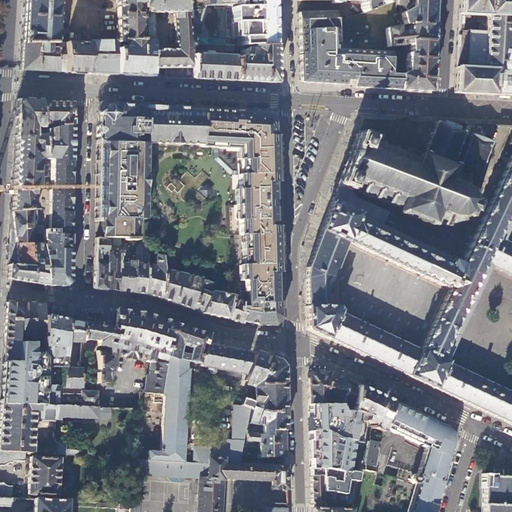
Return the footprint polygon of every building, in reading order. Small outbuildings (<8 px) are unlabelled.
[(22,0),(22,5),(20,45),(49,45),(53,45),(53,44),(55,0),(22,0)] [(112,0),(116,0),(117,42),(138,42),(139,14),(137,14),(137,0),(112,0)] [(139,14),(138,42),(143,42),(143,40),(149,41),(154,41),(154,14),(172,14),(183,14),(182,9),(179,0),(137,0),(137,14),(139,14)] [(189,8),(188,0),(179,0),(182,9),(189,8)] [(227,0),(227,21),(228,33),(228,41),(223,41),(222,47),(231,48),(239,48),(272,46),(271,0),(227,0)] [(336,13),(297,14),(297,27),(298,48),(299,83),(320,84),(350,86),(350,88),(397,91),(398,87),(397,76),(405,73),(403,47),(385,49),(384,38),(384,29),(390,27),(391,22),(390,19),(394,17),(394,0),(383,6),(373,10),(362,14),(345,20),(344,16),(342,14),(339,13),(336,13)] [(393,0),(361,0),(361,1),(360,9),(362,14),(373,10),(374,0),(381,0),(383,6),(394,0),(393,0)] [(410,0),(410,8),(400,13),(402,26),(408,25),(414,24),(415,26),(430,28),(432,7),(432,0),(410,0)] [(511,0),(458,0),(457,15),(485,17),(484,32),(470,32),(468,69),(454,68),(452,94),(492,96),(492,95),(511,95),(511,0)] [(183,14),(172,14),(175,51),(157,51),(157,44),(154,44),(154,41),(149,41),(148,77),(158,78),(157,69),(164,69),(164,78),(167,78),(190,79),(192,41),(189,41),(183,14)] [(227,21),(192,22),(192,34),(228,33),(227,21)] [(408,46),(408,40),(429,43),(429,35),(430,28),(415,26),(414,24),(408,25),(408,31),(398,31),(397,26),(390,27),(384,29),(385,49),(403,47),(408,46)] [(116,42),(116,75),(131,76),(148,77),(149,41),(143,40),(143,42),(138,42),(117,42),(116,42)] [(192,41),(190,79),(208,80),(232,81),(235,72),(234,60),(231,57),(231,48),(222,47),(223,41),(192,40),(192,41)] [(398,87),(397,91),(410,92),(427,92),(429,68),(429,43),(408,40),(408,46),(409,53),(406,54),(405,73),(397,76),(398,87)] [(88,45),(87,74),(102,75),(116,75),(116,42),(88,42),(88,45)] [(63,43),(53,44),(53,45),(53,50),(53,72),(58,72),(63,73),(63,43)] [(63,43),(63,73),(87,74),(88,45),(63,43)] [(49,45),(20,45),(20,47),(19,70),(37,71),(53,72),(53,50),(47,50),(47,48),(49,48),(49,45)] [(235,72),(232,81),(251,82),(274,84),(273,62),(272,46),(239,48),(239,58),(238,59),(234,60),(235,72)] [(39,101),(17,101),(15,121),(14,138),(33,138),(33,132),(33,129),(41,129),(41,124),(39,104),(39,101)] [(54,104),(39,104),(41,124),(47,124),(48,126),(54,124),(54,128),(71,127),(70,119),(70,104),(54,104)] [(95,142),(95,145),(143,147),(197,147),(197,131),(197,126),(200,111),(199,111),(199,112),(193,112),(186,112),(186,111),(183,110),(175,109),(174,109),(173,110),(172,110),(172,111),(158,110),(154,110),(154,109),(148,108),(148,110),(135,109),(130,109),(130,108),(128,108),(128,107),(119,106),(119,107),(117,107),(117,108),(107,108),(105,106),(96,113),(98,115),(97,125),(97,127),(96,127),(95,136),(96,136),(96,138),(97,142),(95,142)] [(207,111),(200,111),(197,126),(197,131),(197,147),(197,150),(211,150),(212,160),(228,176),(236,176),(236,193),(238,193),(239,223),(236,224),(236,237),(241,237),(242,266),(240,267),(240,282),(242,283),(242,304),(238,305),(238,306),(239,307),(237,313),(242,315),(240,322),(258,325),(273,325),(279,319),(279,304),(274,303),(273,274),(276,274),(278,274),(277,229),(273,229),(272,191),(272,184),(276,184),(275,137),(271,137),(271,129),(270,129),(261,122),(261,119),(239,118),(239,113),(226,112),(207,111)] [(488,143),(490,140),(470,133),(469,137),(463,134),(461,133),(456,132),(456,130),(457,131),(458,129),(456,129),(457,128),(455,128),(444,125),(444,124),(443,123),(442,124),(441,124),(441,125),(441,126),(436,125),(436,123),(435,123),(435,122),(434,122),(434,124),(433,124),(433,125),(434,125),(431,133),(430,133),(429,136),(430,136),(426,145),(425,145),(425,147),(422,156),(420,154),(419,155),(418,154),(414,153),(412,152),(410,151),(410,150),(408,149),(406,154),(404,153),(403,154),(392,150),(393,149),(391,148),(390,149),(379,145),(380,144),(378,143),(380,136),(370,132),(367,139),(364,137),(364,139),(357,136),(358,135),(356,134),(356,135),(355,135),(354,135),(353,137),(354,138),(351,145),(350,146),(349,148),(349,149),(350,148),(350,150),(348,153),(347,153),(346,155),(348,156),(345,164),(343,164),(342,166),(343,167),(343,168),(344,168),(343,170),(342,170),(341,171),(340,170),(339,173),(340,173),(340,174),(341,175),(338,182),(337,181),(337,183),(336,183),(335,184),(337,184),(336,186),(337,186),(338,187),(339,186),(345,188),(345,189),(347,190),(348,189),(358,193),(358,194),(361,195),(361,194),(371,198),(371,199),(373,200),(374,199),(385,203),(385,204),(387,205),(388,204),(398,208),(396,213),(398,214),(397,215),(399,216),(399,215),(400,215),(401,215),(425,224),(425,225),(426,225),(426,226),(428,227),(428,226),(430,226),(430,225),(431,226),(432,223),(431,223),(431,222),(442,226),(442,227),(445,228),(447,223),(451,225),(459,222),(459,223),(462,222),(462,221),(468,219),(469,216),(471,217),(477,201),(475,201),(478,192),(474,185),(478,173),(479,173),(479,172),(478,171),(481,164),(482,164),(483,163),(482,162),(484,155),(485,155),(486,153),(485,153),(488,145),(489,145),(489,144),(488,143)] [(470,133),(490,140),(495,126),(473,125),(470,133)] [(54,128),(44,127),(44,138),(44,158),(56,158),(57,167),(70,167),(70,156),(71,144),(56,145),(55,140),(54,140),(54,128)] [(71,127),(54,128),(54,140),(55,140),(56,145),(71,144),(71,127)] [(38,132),(33,132),(33,138),(14,138),(13,165),(11,192),(32,190),(36,190),(37,160),(44,160),(44,158),(44,138),(38,138),(38,132)] [(511,136),(508,145),(511,146),(511,152),(459,265),(439,256),(442,250),(417,237),(413,244),(379,227),(385,214),(353,199),(347,190),(345,189),(345,188),(339,186),(338,187),(337,186),(335,190),(336,191),(334,195),(332,200),(332,201),(331,204),(330,204),(319,232),(320,232),(306,270),(304,278),(305,279),(305,306),(304,306),(305,329),(326,339),(327,339),(405,376),(406,377),(432,390),(434,389),(484,413),(511,425),(511,136)] [(143,147),(95,145),(94,223),(100,223),(100,240),(107,240),(122,240),(122,243),(130,243),(130,242),(134,242),(135,224),(142,221),(143,147)] [(56,158),(44,158),(44,160),(49,160),(49,175),(57,175),(57,167),(56,158)] [(57,167),(57,175),(58,183),(70,183),(70,177),(70,167),(57,167)] [(57,175),(49,175),(49,191),(46,190),(51,231),(52,243),(62,242),(60,208),(69,208),(69,203),(70,183),(58,183),(57,175)] [(32,190),(11,192),(10,202),(10,213),(29,212),(34,212),(32,190)] [(46,190),(36,190),(32,190),(34,212),(34,228),(41,227),(44,227),(44,232),(51,231),(46,190)] [(60,208),(62,242),(68,242),(68,232),(69,208),(60,208)] [(29,212),(10,213),(9,222),(9,229),(32,229),(32,231),(34,231),(34,228),(32,228),(31,216),(29,216),(29,212)] [(32,229),(9,229),(8,238),(8,245),(28,245),(28,234),(41,234),(41,227),(34,228),(34,231),(32,231),(32,229)] [(44,227),(41,227),(41,234),(40,242),(41,246),(43,265),(44,285),(54,286),(60,287),(67,280),(68,250),(68,242),(62,242),(52,243),(51,231),(44,232),(44,227)] [(100,240),(93,240),(93,290),(97,290),(101,291),(105,291),(106,261),(102,261),(102,260),(97,260),(97,256),(106,256),(106,253),(107,240),(100,240)] [(126,265),(119,265),(117,292),(121,292),(128,293),(136,294),(143,295),(145,266),(146,266),(146,253),(146,242),(134,242),(135,265),(133,265),(133,261),(127,261),(126,265)] [(15,263),(14,266),(30,267),(28,245),(8,245),(7,257),(7,263),(15,263)] [(30,267),(31,283),(37,284),(44,285),(43,265),(41,246),(28,245),(30,267)] [(119,253),(106,253),(106,256),(106,261),(105,291),(111,291),(117,292),(119,265),(119,253)] [(151,268),(146,266),(145,266),(143,295),(148,297),(159,299),(160,271),(161,257),(153,256),(151,268)] [(14,266),(6,266),(6,273),(6,279),(31,283),(30,267),(14,266)] [(176,275),(160,271),(159,299),(175,305),(179,307),(194,312),(200,314),(209,293),(207,293),(210,285),(199,282),(200,281),(183,277),(183,275),(181,274),(181,273),(177,272),(176,275)] [(222,296),(209,293),(200,314),(200,315),(213,317),(225,319),(230,302),(232,296),(232,289),(224,288),(222,296)] [(4,313),(3,334),(17,335),(29,336),(31,302),(5,301),(4,313)] [(40,303),(31,302),(29,336),(41,338),(43,337),(43,314),(44,303),(40,303)] [(238,304),(230,302),(225,319),(231,321),(239,324),(240,322),(242,315),(237,313),(239,307),(238,306),(238,305),(238,304)] [(165,357),(171,321),(164,319),(149,314),(141,311),(116,307),(116,309),(115,311),(115,315),(113,327),(112,342),(109,342),(108,348),(108,352),(108,353),(115,354),(116,350),(121,351),(137,354),(141,355),(146,357),(145,362),(149,363),(151,363),(153,359),(166,360),(167,358),(165,357)] [(54,316),(43,314),(43,337),(41,338),(42,353),(41,358),(43,358),(64,359),(65,346),(65,343),(65,318),(54,316)] [(72,319),(65,318),(65,343),(76,343),(80,344),(80,340),(81,321),(76,320),(72,319)] [(112,342),(113,327),(96,324),(81,321),(80,340),(95,342),(95,346),(108,348),(109,342),(112,342)] [(185,359),(198,362),(204,344),(207,333),(189,327),(171,321),(165,357),(167,358),(185,359)] [(17,335),(3,334),(2,339),(2,342),(17,343),(17,335)] [(22,343),(17,343),(16,362),(1,361),(0,377),(0,405),(36,406),(39,406),(56,405),(61,405),(62,383),(42,385),(43,358),(41,358),(42,353),(32,353),(32,342),(22,343)] [(17,343),(2,342),(2,344),(1,361),(16,362),(17,343)] [(208,345),(204,344),(198,362),(197,365),(203,366),(241,373),(248,352),(230,349),(208,345)] [(115,367),(115,354),(108,353),(108,352),(96,351),(96,374),(95,374),(95,384),(108,383),(108,367),(115,367)] [(141,355),(137,354),(121,351),(120,356),(121,358),(136,361),(141,358),(141,355)] [(253,351),(252,353),(243,385),(251,388),(250,401),(241,397),(240,402),(250,406),(265,411),(285,410),(284,366),(279,360),(253,351)] [(185,359),(167,358),(166,360),(165,365),(164,373),(160,395),(160,397),(162,397),(159,447),(158,448),(158,450),(146,449),(146,459),(166,461),(165,476),(167,476),(185,477),(197,477),(195,511),(285,511),(286,503),(267,502),(266,507),(261,507),(260,511),(219,511),(221,477),(269,480),(269,487),(285,488),(285,465),(282,465),(239,463),(221,462),(222,457),(206,456),(206,464),(191,463),(182,462),(186,368),(184,368),(185,359)] [(164,373),(165,365),(151,363),(149,363),(148,371),(164,373)] [(64,368),(62,368),(62,383),(61,405),(79,406),(79,390),(80,368),(69,368),(64,368)] [(160,395),(164,373),(148,371),(147,374),(145,374),(142,393),(160,395)] [(307,405),(339,405),(345,386),(344,385),(326,379),(313,375),(310,377),(307,379),(307,405)] [(345,381),(344,385),(345,386),(339,405),(338,407),(339,408),(339,410),(349,412),(355,386),(350,384),(345,381)] [(369,427),(380,432),(382,428),(390,403),(372,394),(355,386),(349,412),(357,415),(361,408),(366,410),(363,417),(364,417),(363,421),(365,422),(370,424),(369,427)] [(96,391),(79,390),(79,406),(97,407),(96,391)] [(412,413),(390,403),(382,428),(401,437),(420,446),(411,474),(412,474),(415,474),(416,474),(418,478),(420,477),(441,482),(448,457),(444,456),(447,450),(450,451),(451,446),(451,440),(450,437),(448,433),(446,430),(443,427),(433,423),(412,413)] [(35,412),(36,406),(0,405),(0,451),(22,452),(29,453),(29,448),(31,412),(35,412)] [(55,421),(56,405),(39,406),(36,406),(35,412),(35,420),(55,421)] [(97,407),(79,406),(61,405),(56,405),(55,421),(60,421),(61,418),(107,420),(108,408),(97,407)] [(192,451),(191,463),(206,464),(206,456),(222,457),(221,462),(239,463),(239,459),(247,424),(249,410),(238,405),(231,405),(230,440),(223,439),(223,447),(206,447),(206,451),(192,451)] [(339,405),(307,405),(308,417),(308,432),(321,432),(335,439),(342,440),(361,444),(365,422),(363,421),(364,417),(363,417),(357,415),(349,412),(339,410),(339,408),(338,407),(339,405)] [(250,406),(249,410),(247,424),(261,427),(260,434),(246,433),(246,441),(255,442),(258,439),(258,455),(255,455),(255,458),(282,457),(286,457),(285,431),(285,410),(265,411),(250,406)] [(321,432),(308,432),(309,460),(309,469),(322,470),(355,473),(361,444),(342,440),(335,439),(321,432)] [(52,440),(52,449),(53,449),(52,454),(63,455),(63,447),(52,440)] [(376,444),(367,442),(363,465),(364,465),(363,471),(373,473),(374,466),(373,466),(376,444)] [(63,455),(76,455),(76,448),(63,447),(63,455)] [(22,452),(0,451),(0,467),(1,467),(1,466),(3,464),(4,464),(5,463),(7,463),(8,463),(9,463),(11,463),(11,461),(22,462),(22,452)] [(26,495),(55,497),(57,459),(28,458),(26,495)] [(134,476),(165,476),(166,461),(146,459),(135,459),(134,476)] [(309,469),(309,477),(321,477),(321,492),(331,492),(331,493),(351,497),(355,473),(322,470),(309,469)] [(412,474),(411,474),(410,476),(409,478),(409,481),(411,483),(413,484),(416,484),(408,511),(432,511),(441,482),(420,477),(418,478),(416,474),(415,474),(412,474)] [(511,511),(511,496),(511,477),(492,477),(492,475),(480,474),(480,488),(481,488),(479,511),(511,511)] [(310,487),(310,509),(321,509),(321,504),(350,505),(351,497),(331,493),(321,493),(321,492),(321,477),(309,477),(310,487)] [(0,497),(10,498),(10,496),(9,496),(10,487),(8,487),(6,487),(5,486),(4,485),(3,485),(1,483),(0,483),(0,497)] [(10,501),(11,498),(10,498),(0,497),(0,506),(8,507),(9,503),(10,501)] [(66,511),(68,500),(32,497),(32,499),(31,511),(66,511)] [(128,511),(137,511),(139,499),(130,499),(130,505),(128,511)]
